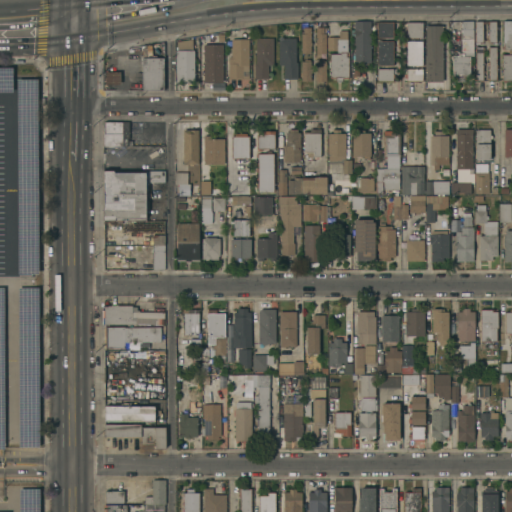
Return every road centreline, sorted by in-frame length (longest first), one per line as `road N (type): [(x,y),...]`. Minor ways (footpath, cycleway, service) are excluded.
road 1 (residential): [(70,287),(511,286)]
road 2 (residential): [(71,107),(511,106)]
road 3 (residential): [(72,466),(511,466)]
road 4 (primary): [(72,511),(71,161)]
road 5 (secondary): [(72,40),(251,7),(350,0)]
